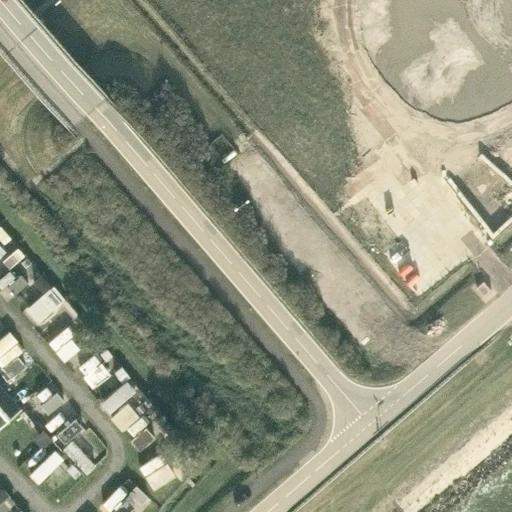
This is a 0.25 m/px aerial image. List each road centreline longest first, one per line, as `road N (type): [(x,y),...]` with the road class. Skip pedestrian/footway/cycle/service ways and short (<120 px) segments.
road 1 (unclassified): [(372,423),(4,0)]
road 2 (unclassified): [(372,423),(511,304)]
road 3 (unclassified): [(271,511),(372,423)]
